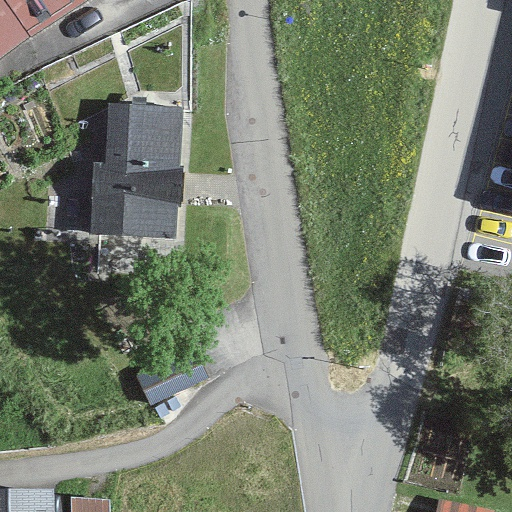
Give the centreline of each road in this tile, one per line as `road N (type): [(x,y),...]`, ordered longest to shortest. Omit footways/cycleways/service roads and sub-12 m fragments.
road 1 (residential): [(368,511),(493,0)]
road 2 (residential): [(338,511),(241,0)]
